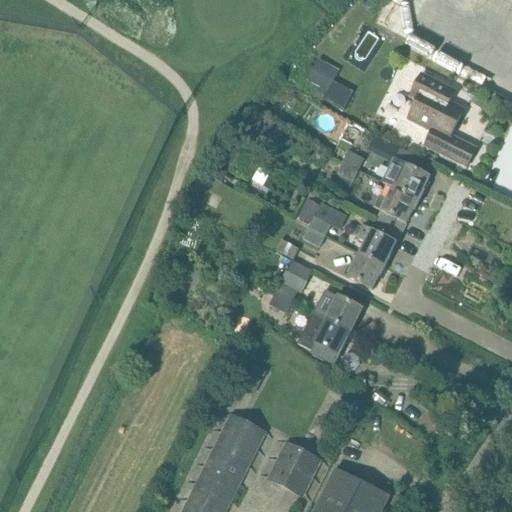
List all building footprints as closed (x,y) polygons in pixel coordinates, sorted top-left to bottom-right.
[(306,84),(320,91),(332,69),(317,62),(306,84)] [(417,103),(408,121),(432,133),(424,149),(465,170),(475,150),(456,141),(455,143),(449,140),(463,112),(449,106),(449,105),(448,105),(446,101),(444,100),(449,90),(425,78),(421,76),(409,99),(413,101),(417,103)] [(366,153),(379,159),(386,146),(373,139),(366,153)] [(223,147),(217,158),(231,166),(237,155),(223,147)] [(239,154),(228,172),(247,183),(258,164),(261,160),(241,149),(239,154)] [(392,190),(418,204),(430,181),(428,180),(420,176),(405,169),(411,157),(399,152),(394,163),(393,163),(382,185),(392,190)] [(348,154),(342,165),(358,173),(364,162),(348,154)] [(411,157),(405,169),(420,176),(426,179),(428,180),(434,168),(411,157)] [(352,185),(358,173),(342,165),(336,177),(352,185)] [(216,169),(210,179),(221,185),(226,175),(216,169)] [(380,214),(375,224),(401,237),(405,228),(406,228),(418,204),(392,190),(386,203),(379,199),(373,210),(380,214)] [(297,220),(309,226),(318,208),(306,202),(297,220)] [(302,242),(319,251),(331,229),(313,220),(302,242)] [(375,224),(371,233),(397,246),(401,237),(375,224)] [(363,230),(357,242),(363,245),(358,256),(385,270),(397,246),(371,233),(370,233),(369,233),(363,230)] [(293,263),(298,252),(281,243),(275,254),(293,263)] [(373,293),(385,270),(358,256),(346,280),(373,293)] [(274,297),(269,308),(285,316),(291,306),(296,295),(297,294),(280,285),(274,297)] [(318,306),(312,316),(351,336),(362,313),(336,300),(330,312),(318,306)] [(312,316),(298,345),(312,353),(310,356),(310,357),(313,358),(336,370),(347,349),(344,348),(351,336),(312,316)] [(254,370),(243,392),(252,397),(264,375),(254,370)] [(377,393),(371,400),(382,408),(387,402),(377,393)] [(181,511),(227,511),(265,437),(228,419),(181,511)] [(451,428),(441,423),(435,435),(445,440),(451,428)] [(284,447),(266,481),(303,500),(320,465),(284,447)] [(381,511),(388,499),(335,472),(315,511),(381,511)]
